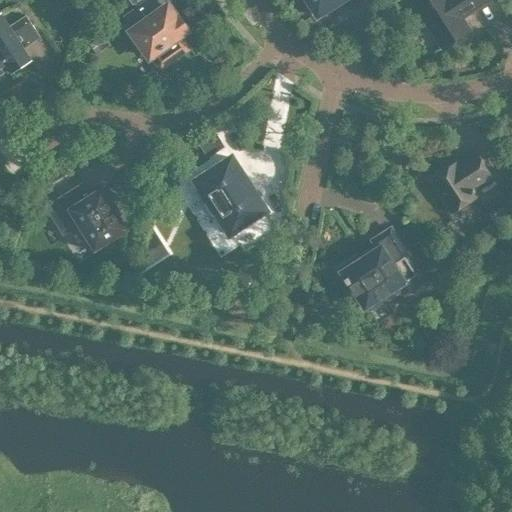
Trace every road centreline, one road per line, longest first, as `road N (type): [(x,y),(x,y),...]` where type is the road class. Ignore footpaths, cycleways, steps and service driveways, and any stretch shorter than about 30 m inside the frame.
road 1 (residential): [(251,0),(277,34),(311,57),(394,93),(444,95),(511,78)]
road 2 (unknown): [(308,221),(339,72)]
